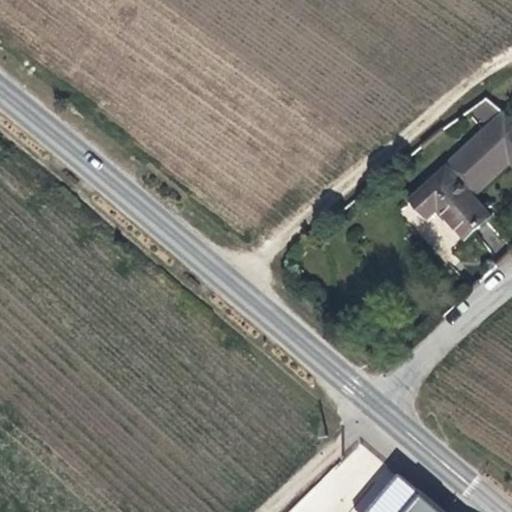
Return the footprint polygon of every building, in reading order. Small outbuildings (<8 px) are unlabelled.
[(469,113),(490,131),(507,118),(486,101),(469,113)] [(490,131),(479,140),(511,167),(511,122),(507,118),(490,131)] [(472,199),(511,167),(479,140),(446,168),(447,169),(472,199)] [(489,219),(472,199),(447,169),(411,200),(426,219),(439,209),(465,239),(489,219)] [(449,511),(395,466),(346,453),(287,511),(449,511)]
